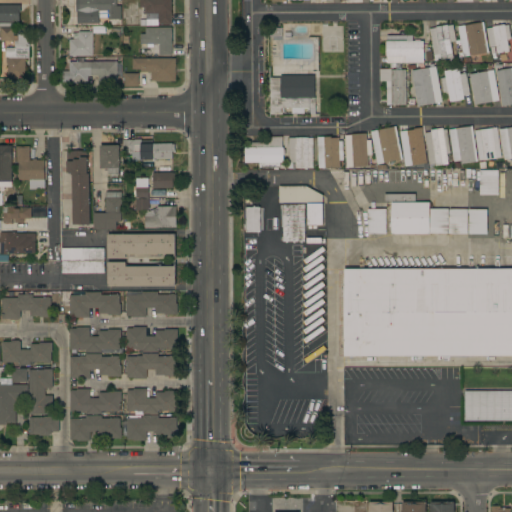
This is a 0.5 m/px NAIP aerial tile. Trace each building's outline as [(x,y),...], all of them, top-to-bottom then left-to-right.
[(115,0),(116,6),(120,6),(120,19),(107,19),(107,18),(98,18),(98,23),(76,24),(76,11),(75,11),(75,0),(115,0)] [(171,0),(171,24),(158,24),(158,13),(145,13),(145,8),(139,7),(139,0),(171,0)] [(0,5),(19,5),(19,22),(0,22),(0,5)] [(488,52),(462,57),(457,27),(483,22),(488,52)] [(510,39),(506,40),(507,46),(509,45),(509,49),(508,49),(508,52),(507,52),(507,53),(504,53),(503,52),(496,53),(495,46),(489,47),(486,29),(492,27),(492,26),(503,24),(504,26),(508,25),(510,39)] [(455,41),(449,42),(452,58),(440,60),(439,54),(433,55),(428,29),(435,28),(435,27),(446,25),(447,26),(452,25),(455,41)] [(171,27),(171,55),(158,55),(158,44),(140,44),(139,34),(144,34),(144,28),(171,27)] [(6,64),(5,63),(5,57),(5,48),(13,48),(13,41),(0,41),(0,28),(13,28),(13,36),(17,36),(17,35),(27,35),(27,44),(28,44),(28,58),(24,58),(24,79),(7,79),(7,65),(6,64)] [(92,56),(75,56),(75,57),(72,57),(72,56),(69,56),(68,40),(76,39),(76,38),(78,38),(78,32),(92,32),(92,56)] [(407,63),(407,67),(403,67),(403,64),(398,64),(398,68),(392,68),(392,63),(386,63),(386,56),(385,56),(385,35),(412,35),(412,41),(414,41),(414,40),(419,40),(419,41),(423,41),(423,63),(407,63)] [(144,56),(144,45),(156,46),(156,57),(144,56)] [(175,58),(175,81),(150,81),(150,72),(140,72),(140,69),(132,69),(132,59),(175,58)] [(116,82),(98,83),(98,76),(87,76),(87,83),(78,83),(78,84),(75,84),(75,83),(69,83),(69,82),(62,82),(62,71),(68,71),(68,62),(116,62),(116,82)] [(498,100),(474,105),(469,75),(487,71),(486,65),(490,65),(491,70),(493,70),(498,100)] [(441,102),(417,106),(411,71),(435,67),(441,102)] [(511,67),(511,104),(502,106),(495,71),(511,67)] [(406,105),(404,105),(404,107),(393,107),(393,105),(386,105),(385,82),(379,82),(379,69),(391,69),(391,70),(405,70),(406,105)] [(469,95),(463,96),(463,99),(462,99),(462,100),(451,102),(450,101),(449,102),(447,95),(443,96),(439,78),(445,77),(443,71),(458,69),(459,74),(465,73),(469,95)] [(123,86),(123,73),(138,73),(138,86),(123,86)] [(314,98),(314,114),(309,114),(309,109),(309,111),(307,111),(307,109),(303,109),(303,114),(291,114),(291,108),(288,108),(288,109),(283,109),(283,113),(281,113),(281,114),(266,114),(266,79),(269,79),(269,78),(279,78),(279,75),(314,75),(314,98)] [(402,159),(376,164),(369,132),(395,126),(402,159)] [(477,161),(460,164),(460,160),(453,161),(448,130),(472,126),(477,161)] [(500,157),(478,160),(473,131),(496,127),(500,157)] [(511,163),(511,164),(511,159),(503,160),(499,129),(511,127),(511,163)] [(404,130),(404,129),(412,128),(412,129),(416,128),(417,133),(418,133),(419,138),(417,138),(418,141),(419,141),(420,143),(418,143),(418,145),(419,145),(424,145),(425,152),(420,152),(421,160),(409,162),(409,160),(403,160),(399,131),(404,130)] [(450,153),(446,154),(448,164),(435,166),(435,164),(428,165),(423,133),(430,132),(430,130),(442,128),(442,130),(446,129),(450,153)] [(370,154),(368,154),(368,166),(356,166),(356,167),(354,167),(354,166),(345,166),(344,135),(350,135),(350,133),(365,133),(365,140),(370,140),(370,154)] [(343,160),(339,160),(339,168),(318,168),(316,137),(330,136),(330,138),(338,138),(338,141),(342,141),(343,160)] [(251,148),(251,142),(269,142),(269,137),(281,137),(281,147),(282,147),(282,149),(284,149),(284,155),(283,155),(283,162),(279,162),(279,168),(278,168),(278,170),(273,170),(273,168),(258,168),(258,162),(244,162),(244,148),(251,148)] [(312,168),(307,168),(294,168),(294,163),(292,163),(292,169),(287,169),(288,138),(295,138),(312,138),(312,168)] [(140,140),(140,141),(151,141),(151,144),(171,143),(171,145),(174,145),(174,152),(171,152),(171,159),(140,160),(140,153),(122,153),(122,140),(140,140)] [(99,146),(118,145),(119,169),(118,169),(119,177),(108,177),(107,168),(100,169),(99,146)] [(10,182),(11,182),(11,188),(0,187),(0,146),(11,146),(10,182)] [(44,180),(18,180),(18,162),(16,162),(16,146),(29,146),(29,160),(32,160),(32,159),(36,159),(36,160),(43,160),(44,180)] [(89,224),(72,225),(71,174),(71,173),(66,173),(66,162),(67,162),(67,151),(87,151),(87,158),(86,158),(86,170),(88,170),(88,174),(89,224)] [(497,195),(479,195),(479,170),(497,170),(497,195)] [(172,172),(172,173),(174,173),(175,181),(172,181),(172,188),(152,189),(152,180),(151,180),(151,178),(152,178),(152,173),(172,172)] [(147,198),(135,198),(133,198),(129,198),(129,196),(132,196),(132,187),(135,187),(135,179),(147,178),(147,198)] [(322,195),(322,203),(278,203),(278,186),(305,186),(322,195)] [(93,229),(93,213),(105,213),(105,192),(121,192),(121,213),(120,213),(120,222),(115,222),(115,229),(93,229)] [(429,234),(391,234),(390,203),(392,203),(392,197),(417,197),(417,203),(429,203),(429,234)] [(135,210),(135,199),(148,199),(148,210),(135,210)] [(322,225),(307,225),(307,204),(322,203),(322,225)] [(304,242),(282,242),(282,205),(304,204),(304,242)] [(31,219),(23,219),(23,223),(14,223),(14,219),(11,219),(11,223),(2,223),(2,207),(7,207),(7,206),(12,206),(12,208),(30,208),(31,219)] [(175,206),(176,228),(144,228),(144,212),(148,212),(155,208),(156,207),(175,206)] [(260,232),(245,232),(245,207),(259,207),(260,232)] [(385,209),(366,208),(366,233),(384,233),(385,209)] [(447,233),(429,233),(429,209),(448,209),(447,233)] [(467,209),(466,234),(448,234),(448,209),(467,209)] [(486,234),(468,234),(468,210),(486,210),(486,234)] [(0,232),(5,233),(5,232),(15,232),(15,233),(34,233),(34,242),(35,242),(34,246),(36,246),(36,250),(35,250),(35,253),(24,253),(24,254),(14,254),(14,253),(6,253),(6,256),(0,256),(0,232)] [(174,234),(174,254),(160,254),(160,257),(157,257),(157,254),(125,254),(125,258),(107,259),(107,235),(174,234)] [(61,273),(61,248),(103,248),(104,273),(61,273)] [(107,262),(125,262),(125,267),(174,266),(174,286),(107,286),(107,262)] [(511,356),(342,356),(342,269),(511,269),(511,356)] [(69,295),(79,295),(84,295),(84,292),(101,292),(101,295),(112,295),(112,294),(117,294),(117,295),(119,295),(119,304),(120,304),(120,315),(107,315),(107,314),(98,314),(98,308),(89,308),(89,318),(76,318),(76,317),(69,316),(69,295)] [(125,295),(136,295),(136,294),(141,294),(141,292),(157,292),(157,295),(169,295),(169,294),(174,294),(174,295),(175,295),(175,304),(176,304),(177,314),(164,315),(164,314),(154,314),(154,308),(145,308),(145,317),(132,317),(132,316),(126,316),(125,295)] [(1,298),(17,298),(17,295),(32,295),(32,298),(43,298),(43,297),(48,297),(48,298),(50,297),(50,310),(52,310),(52,317),(38,317),(38,316),(30,316),(30,311),(19,311),(19,319),(17,319),(18,320),(10,320),(10,319),(1,319),(1,298)] [(69,329),(76,329),(76,327),(89,327),(89,337),(98,337),(98,331),(107,331),(107,329),(120,329),(120,340),(119,340),(119,350),(112,350),(112,349),(101,349),(101,353),(85,353),(85,350),(80,350),(69,350),(69,329)] [(126,328),(132,328),(132,327),(145,327),(146,336),(155,336),(155,331),(164,331),(164,329),(177,329),(177,340),(175,340),(175,350),(169,350),(169,349),(157,349),(158,352),(142,352),(142,350),(136,350),(136,349),(126,349),(126,328)] [(17,366),(17,363),(1,363),(1,350),(0,344),(1,344),(1,342),(10,342),(10,341),(18,340),(18,342),(20,342),(20,350),(29,349),(29,344),(39,344),(39,343),(52,342),(52,352),(50,352),(50,363),(42,363),(42,362),(32,362),(33,365),(17,366)] [(136,357),(136,356),(142,356),(142,353),(158,353),(158,357),(169,356),(174,356),(177,356),(177,376),(164,376),(164,375),(155,375),(155,370),(146,370),(146,379),(133,379),(133,377),(126,378),(126,357),(136,357)] [(79,357),(79,356),(85,356),(85,354),(101,354),(101,357),(112,357),(112,356),(117,356),(117,357),(119,357),(119,366),(120,366),(120,377),(107,377),(107,375),(98,375),(98,370),(89,370),(89,379),(76,379),(76,378),(69,378),(69,357),(79,357)] [(0,378),(10,378),(10,368),(27,368),(27,399),(17,399),(17,405),(15,405),(15,425),(0,425),(0,378)] [(43,369),(52,369),(52,388),(45,388),(45,396),(52,396),(52,415),(43,415),(43,414),(28,414),(28,370),(43,370),(43,369)] [(76,390),(76,389),(89,389),(89,398),(98,398),(98,393),(107,393),(107,391),(121,391),(121,402),(119,402),(119,411),(118,411),(118,412),(112,412),(112,411),(101,411),(101,414),(85,414),(85,412),(80,412),(80,411),(69,411),(69,390),(76,390)] [(142,414),(142,412),(137,412),(137,411),(126,411),(126,390),(133,390),(133,389),(146,389),(146,398),(155,398),(155,392),(164,392),(164,391),(177,391),(177,400),(176,400),(176,411),(174,411),(169,411),(158,411),(158,414),(142,414)] [(511,420),(464,420),(464,390),(511,390),(511,420)] [(133,441),(133,440),(126,440),(126,418),(137,418),(142,418),(142,415),(158,415),(158,418),(169,418),(175,418),(176,418),(176,428),(177,428),(177,438),(165,438),(165,437),(155,437),(155,431),(146,431),(146,441),(133,441)] [(69,419),(86,418),(86,416),(101,416),(101,419),(112,419),(112,418),(119,418),(120,428),(121,428),(121,438),(100,439),(100,432),(89,432),(89,441),(76,441),(76,440),(70,440),(69,419)] [(58,432),(51,432),(51,435),(48,435),(48,436),(38,436),(38,433),(30,433),(30,431),(29,431),(29,418),(43,417),(52,417),(58,417),(58,432)] [(392,502),(392,511),(368,511),(368,502),(392,502)] [(425,511),(401,511),(401,502),(425,502),(425,511)] [(430,511),(430,502),(454,502),(454,511),(430,511)]
